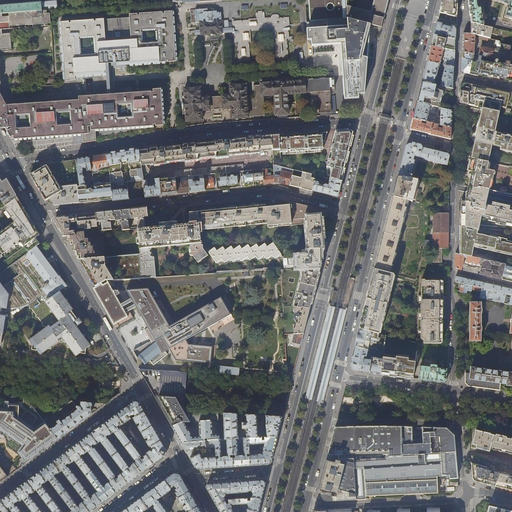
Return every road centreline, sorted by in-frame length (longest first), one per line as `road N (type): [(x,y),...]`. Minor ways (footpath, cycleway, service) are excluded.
road 1 (residential): [(366,123),(207,130),(13,163)]
road 2 (residential): [(42,215),(276,190),(345,207)]
road 3 (primary): [(345,207),(279,472)]
road 4 (primary): [(337,376),(398,133)]
road 5 (residential): [(141,387),(42,215)]
road 6 (residential): [(325,422),(456,426),(465,488)]
road 7 (residential): [(0,492),(141,387)]
road 8 (residential): [(465,500),(304,506)]
road 9 (primary): [(398,133),(431,0)]
road 10 (primary): [(397,0),(366,123)]
road 11 (residential): [(454,146),(451,272)]
